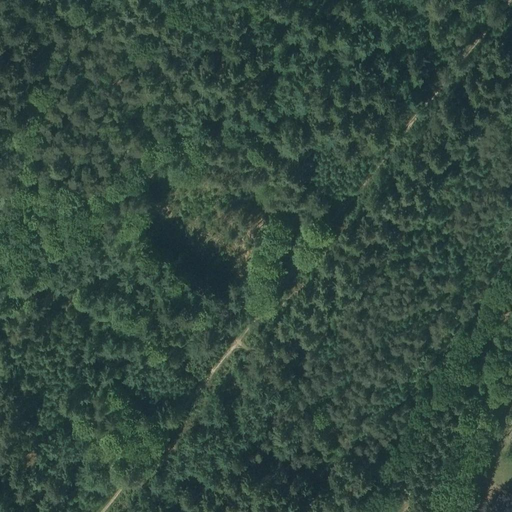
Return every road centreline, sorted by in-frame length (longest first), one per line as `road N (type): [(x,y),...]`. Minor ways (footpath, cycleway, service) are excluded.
road 1 (track): [(100,511),(511,0)]
road 2 (track): [(423,511),(85,201)]
road 3 (track): [(282,0),(85,201)]
road 4 (track): [(430,511),(511,339)]
road 5 (track): [(85,201),(0,287)]
